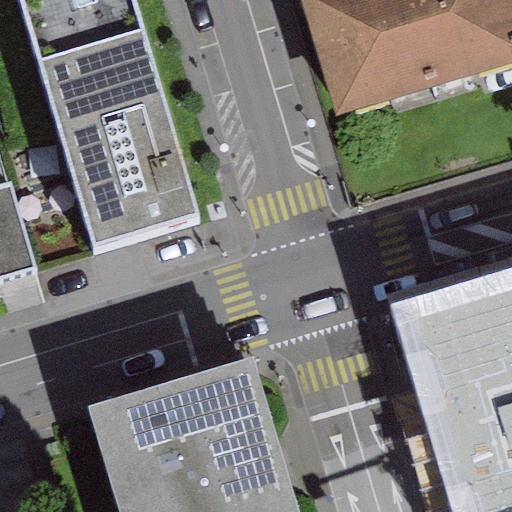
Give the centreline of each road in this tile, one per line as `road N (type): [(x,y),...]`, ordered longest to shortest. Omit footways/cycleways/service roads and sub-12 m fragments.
road 1 (primary): [(308,287),(0,376)]
road 2 (residential): [(308,287),(223,0)]
road 3 (residential): [(375,511),(308,287)]
road 4 (primary): [(511,227),(308,287)]
